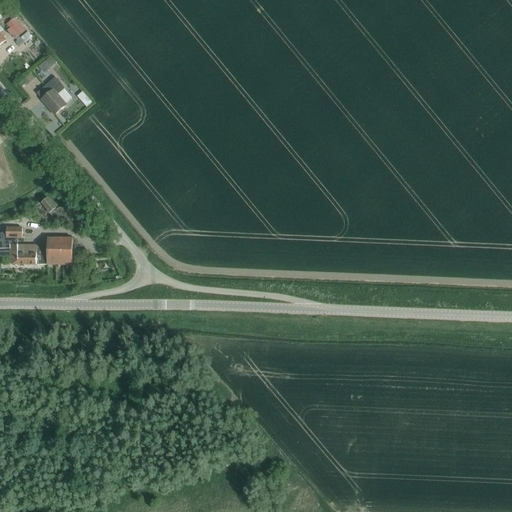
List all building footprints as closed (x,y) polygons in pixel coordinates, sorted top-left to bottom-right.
[(16,20),(15,18),(6,25),(9,29),(7,31),(11,35),(15,39),(25,31),(22,26),(23,25),(18,18),(16,20)] [(27,46),(35,40),(32,37),(27,32),(20,39),(27,46)] [(44,64),(40,68),(44,73),(48,69),(44,64)] [(54,115),(62,108),(66,105),(65,104),(71,98),(64,89),(65,88),(55,77),(44,86),(50,93),(41,100),(54,115)] [(66,91),(73,100),(79,95),(72,86),(66,91)] [(50,213),(56,208),(47,198),(41,203),(50,213)] [(9,264),(37,265),(36,247),(36,245),(18,245),(18,239),(22,239),(22,228),(6,228),(6,233),(6,238),(4,239),(3,233),(0,233),(0,256),(10,256),(9,264)] [(47,247),(47,265),(72,265),(72,238),(47,238),(47,247)]
